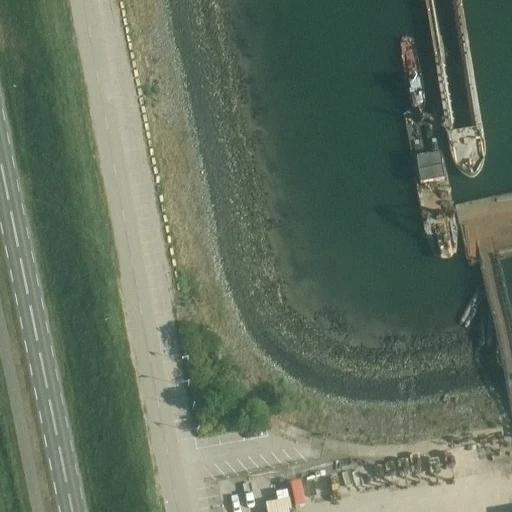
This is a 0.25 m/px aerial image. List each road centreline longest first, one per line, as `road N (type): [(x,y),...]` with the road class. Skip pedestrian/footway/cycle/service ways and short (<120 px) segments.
road 1 (unclassified): [(184,511),(81,0)]
road 2 (tertiary): [(71,511),(0,158)]
